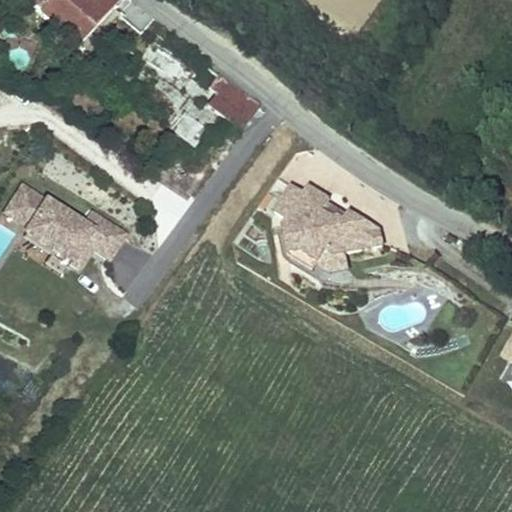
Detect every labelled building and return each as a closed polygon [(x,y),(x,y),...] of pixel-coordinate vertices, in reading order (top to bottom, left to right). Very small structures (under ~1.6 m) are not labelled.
[(26,0),(78,48),(117,7),(109,0),(26,0)] [(153,42),(142,60),(203,100),(208,92),(217,98),(209,110),(241,133),(260,106),(219,76),(215,82),(153,42)] [(186,114),(171,132),(193,150),(208,132),(186,114)] [(0,266),(14,241),(79,278),(92,256),(110,266),(129,232),(89,210),(83,221),(18,184),(0,214),(0,266)] [(384,250),(380,234),(349,215),(346,219),(344,223),(339,221),(333,222),(323,216),(328,208),(331,204),(310,191),(305,199),(292,191),(276,216),(289,224),(284,231),(290,259),(305,256),(305,259),(320,267),(327,256),(335,261),(346,258),(384,250)] [(346,219),(328,208),(323,216),(333,222),(339,221),(344,223),(346,219)] [(305,256),(290,259),(291,261),(315,276),(318,270),(320,267),(305,259),(305,256)] [(346,258),(335,261),(327,256),(320,267),(318,270),(332,278),(349,274),(346,258)] [(511,336),(501,357),(511,362),(511,336)]
